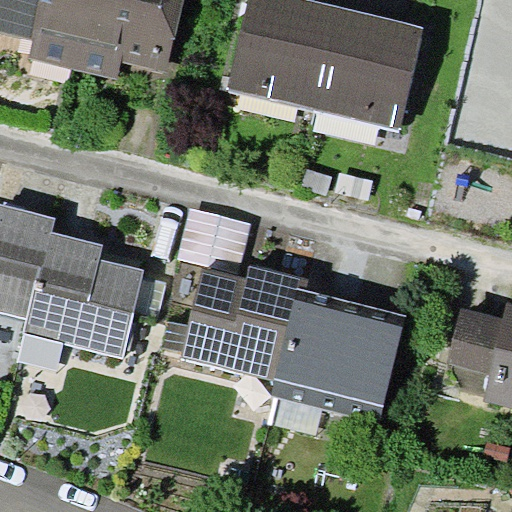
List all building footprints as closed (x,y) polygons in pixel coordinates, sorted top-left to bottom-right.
[(29,58),(71,67),(85,0),(0,0),(0,31),(33,40),(29,58)] [(85,0),(71,67),(119,77),(123,60),(168,71),(182,0),(85,0)] [(247,0),(227,88),(315,109),(340,6),(316,0),(247,0)] [(423,28),(340,6),(315,109),(400,129),(423,28)] [(327,195),(333,176),(307,168),(301,187),(327,195)] [(374,181),(340,172),(335,191),(368,200),(374,181)] [(0,313),(26,321),(39,268),(42,269),(51,232),(55,219),(0,205),(0,313)] [(202,265),(237,274),(250,224),(190,208),(177,259),(202,265)] [(101,244),(51,232),(42,269),(39,268),(26,321),(23,331),(65,341),(121,354),(141,269),(98,260),(101,244)] [(305,288),(308,277),(248,263),(245,276),(237,274),(202,265),(187,325),(181,350),(179,357),(273,380),(296,286),(305,288)] [(305,288),(296,286),(273,380),(269,394),(380,422),(407,314),(305,288)] [(511,303),(508,302),(503,318),(489,374),(484,396),(483,400),(511,407),(511,303)] [(503,318),(461,307),(447,364),(453,365),(489,374),(503,318)] [(181,350),(187,325),(169,320),(163,346),(181,350)] [(58,371),(65,341),(23,331),(16,361),(58,371)] [(489,374),(453,365),(462,390),(484,396),(489,374)]
